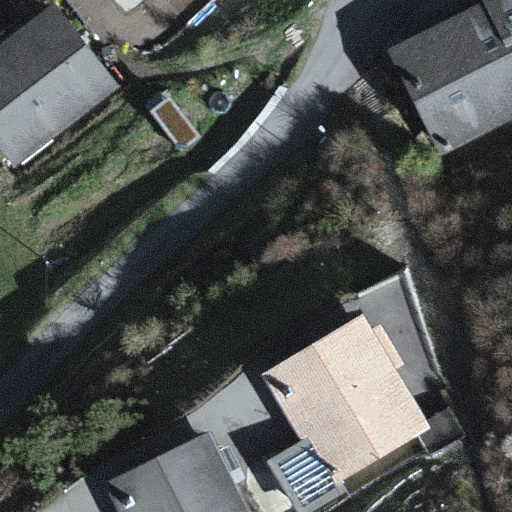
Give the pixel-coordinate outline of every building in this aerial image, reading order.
[(184,0),(165,0),(174,9),(184,0)] [(511,0),(472,0),(479,11),(394,57),(449,158),(511,123),(511,0)] [(124,97),(48,9),(0,50),(0,148),(27,180),(124,97)] [(430,428),(353,322),(266,385),(343,491),(430,428)] [(251,511),(207,440),(118,495),(128,511),(251,511)]
